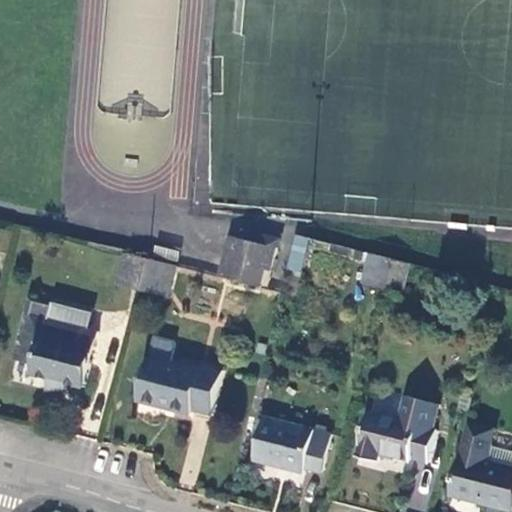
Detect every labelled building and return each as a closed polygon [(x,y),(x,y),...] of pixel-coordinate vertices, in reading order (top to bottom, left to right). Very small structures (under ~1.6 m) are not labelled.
[(236,229),(233,242),(255,248),(258,235),(236,229)] [(307,265),(312,243),(298,239),(293,262),(307,265)] [(233,242),(223,282),(261,292),(265,276),(270,277),(276,253),(255,248),(233,242)] [(169,296),(176,266),(122,253),(114,283),(169,296)] [(364,283),(387,288),(393,262),(356,253),(355,260),(368,263),(364,283)] [(401,292),(407,266),(393,262),(387,288),(401,292)] [(88,394),(103,336),(54,323),(58,310),(33,304),(18,365),(40,371),(37,381),(88,394)] [(153,361),(141,405),(193,419),(194,413),(215,419),(227,375),(207,369),(205,375),(153,361)] [(402,423),(371,414),(360,459),(380,464),(383,454),(413,462),(414,459),(432,464),(438,432),(434,431),(441,406),(408,399),(402,423)] [(335,439),(270,423),(260,465),(307,476),(308,470),(327,474),(335,439)] [(455,497),(510,511),(511,503),(511,466),(485,460),(493,430),(473,425),(455,497)]
